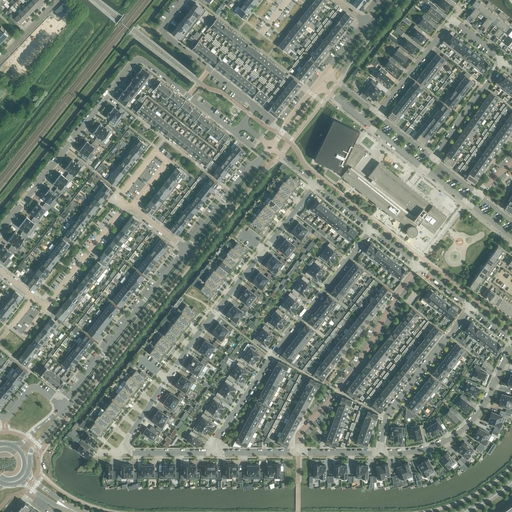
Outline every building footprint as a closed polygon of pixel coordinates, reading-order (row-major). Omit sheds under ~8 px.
[(34,10),(37,7),(38,6),(32,0),(28,4),(34,10)] [(73,6),(67,0),(65,0),(55,11),(61,18),(70,8),(75,13),(77,10),(73,6)] [(246,0),(243,3),(251,9),(254,5),(247,0),(246,0)] [(319,11),(323,7),(314,0),(311,4),(319,11)] [(351,0),(350,2),(360,10),(364,6),(356,0),(351,0)] [(445,0),(437,0),(436,3),(445,10),(449,5),(450,4),(445,1),(445,0)] [(475,8),(469,15),(472,17),(483,2),(481,1),(481,0),(475,0),(471,5),(475,8)] [(240,8),(247,13),(251,9),(243,3),(242,2),(238,6),(240,8)] [(430,7),(426,12),(437,21),(441,15),(438,12),(437,12),(436,11),(435,10),(437,7),(431,2),(429,5),(430,7)] [(483,2),(472,17),(475,19),(480,12),(483,15),(492,4),(488,2),(486,4),(483,2)] [(192,7),(202,15),(205,11),(196,3),(192,7)] [(29,14),(34,10),(28,4),(24,9),(29,14)] [(311,4),(308,8),(316,14),(319,11),(311,4)] [(487,17),(481,24),(484,27),(495,12),(493,10),(495,7),(492,4),(483,15),(487,17)] [(202,15),(192,7),(189,11),(199,19),(202,15)] [(240,8),(236,12),(236,13),(243,18),(247,13),(240,8)] [(313,18),(316,14),(308,8),(305,12),(313,18)] [(25,19),(28,15),(29,14),(24,9),(19,13),(25,19)] [(199,19),(189,11),(186,16),(195,23),(199,19)] [(495,12),(484,27),(487,29),(492,22),(495,24),(504,14),(500,11),(498,14),(495,12)] [(305,12),(302,15),(311,22),(313,18),(305,12)] [(346,12),(342,16),(350,23),(354,18),(346,12)] [(21,24),(25,19),(19,13),(15,18),(18,21),(21,24)] [(428,30),(429,30),(430,29),(430,28),(432,25),(429,23),(428,22),(430,19),(424,14),(421,17),(423,18),(418,23),(428,31),(428,30)] [(499,27),(493,34),(496,36),(508,21),(505,20),(507,17),(504,14),(495,24),(499,27)] [(16,24),(18,21),(15,18),(12,15),(9,18),(16,24)] [(308,25),(311,22),(302,15),(299,19),(308,25)] [(195,23),(186,16),(182,20),(192,28),(195,23)] [(347,26),(350,23),(342,16),(339,20),(347,26)] [(210,27),(214,30),(220,22),(216,19),(216,18),(210,27)] [(299,19),(296,23),(305,29),(308,25),(299,19)] [(192,28),(182,20),(179,24),(189,32),(192,28)] [(348,27),(347,26),(339,20),(336,24),(344,31),(348,27)] [(508,21),(496,36),(499,38),(503,33),(506,36),(507,34),(511,28),(511,20),(510,23),(508,21)] [(214,30),(218,33),(224,25),(220,22),(214,30)] [(305,29),(296,23),(294,27),(302,33),(305,29)] [(189,32),(179,24),(176,28),(185,36),(189,32)] [(341,34),(344,31),(336,24),(333,28),(341,34)] [(218,33),(222,36),(228,28),(224,25),(218,33)] [(422,30),(415,25),(413,28),(415,30),(411,35),(420,42),(423,38),(422,38),(424,36),(420,33),(422,30)] [(1,26),(0,27),(0,42),(1,41),(2,41),(4,39),(3,39),(8,34),(9,34),(6,31),(5,30),(1,26)] [(294,27),(291,30),(299,37),(302,33),(294,27)] [(176,28),(172,33),(182,41),(185,36),(176,28)] [(222,36),(226,39),(232,31),(228,28),(222,36)] [(338,38),(341,34),(333,28),(330,32),(338,38)] [(299,37),(291,30),(288,34),(296,40),(299,37)] [(226,39),(229,42),(236,34),(232,31),(226,39)] [(335,42),(338,38),(330,32),(327,36),(335,42)] [(442,42),(447,46),(455,36),(450,32),(448,34),(442,42)] [(412,39),(403,33),(401,35),(405,39),(401,45),(411,53),(414,49),(414,48),(415,46),(410,42),(412,39)] [(229,42),(233,45),(240,37),(236,34),(229,42)] [(288,34),(284,38),(293,44),(296,40),(288,34)] [(332,46),(335,42),(327,36),(324,40),(332,46)] [(447,46),(451,50),(459,39),(455,36),(447,46)] [(233,45),(237,48),(243,40),(240,37),(233,45)] [(293,44),(284,38),(282,42),(290,48),(293,44)] [(464,43),(462,41),(459,39),(451,50),(456,53),(464,43)] [(237,48),(241,52),(247,43),(243,40),(237,48)] [(329,50),(332,46),(324,40),(320,44),(329,50)] [(198,41),(192,49),(196,52),(203,44),(199,42),(198,41)] [(278,46),(286,52),(290,48),(282,42),(278,46)] [(241,52),(245,55),(251,46),(247,43),(241,52)] [(468,46),(464,43),(456,53),(460,57),(468,46)] [(207,47),(203,44),(196,52),(200,56),(207,47)] [(325,54),(329,50),(320,44),(317,48),(325,54)] [(245,55),(249,58),(255,50),(251,46),(245,55)] [(473,50),(468,46),(460,57),(465,60),(473,50)] [(207,47),(200,56),(204,59),(210,50),(207,47)] [(406,59),(407,58),(402,54),(405,51),(399,47),(397,50),(392,56),(403,64),(405,61),(404,60),(405,59),(406,59)] [(322,58),(325,54),(317,48),(314,52),(322,58)] [(214,54),(210,50),(204,59),(208,62),(214,54)] [(249,58),(252,61),(259,53),(255,50),(249,58)] [(477,53),(473,50),(465,60),(469,64),(477,53)] [(319,62),(322,58),(314,52),(311,56),(319,62),(320,62),(319,62)] [(252,61),(256,64),(263,56),(259,53),(252,61)] [(437,53),(433,58),(443,66),(447,61),(446,61),(448,58),(443,54),(442,57),(437,53)] [(482,57),(477,53),(469,64),(474,67),(482,57)] [(214,54),(208,62),(211,64),(211,65),(218,57),(214,54)] [(256,64),(260,67),(267,59),(263,56),(256,64)] [(316,67),(319,62),(311,56),(308,60),(316,67)] [(222,60),(218,57),(211,65),(216,68),(222,60)] [(396,70),(399,68),(396,65),(395,66),(394,65),(394,64),(396,62),(390,57),(388,60),(389,61),(384,66),(394,74),(394,73),(396,73),(397,72),(396,70)] [(486,60),(482,57),(474,67),(478,71),(486,60)] [(433,58),(430,62),(440,70),(443,66),(433,58)] [(260,67),(264,70),(271,62),(267,59),(260,67)] [(222,60),(216,68),(219,71),(226,63),(222,60)] [(316,67),(308,60),(305,64),(313,70),(316,66),(316,67)] [(491,64),(486,60),(478,71),(483,74),(491,64)] [(264,70),(268,73),(274,65),(271,62),(264,70)] [(436,74),(440,70),(430,62),(426,66),(436,74)] [(230,66),(226,63),(219,71),(223,74),(230,66)] [(302,68),(310,74),(313,70),(305,64),(302,68)] [(268,73),(272,76),(278,68),(274,65),(268,73)] [(223,74),(227,77),(234,69),(230,66),(223,74)] [(426,66),(423,71),(433,78),(436,74),(426,66)] [(147,71),(142,67),(138,72),(148,80),(152,75),(150,73),(147,71)] [(380,71),(375,76),(386,85),(391,79),(388,77),(388,78),(386,76),(387,76),(385,75),(388,72),(381,67),(379,70),(380,71)] [(272,76),(276,79),(282,71),(278,68),(272,76)] [(307,78),(310,74),(302,68),(299,72),(307,78)] [(238,72),(234,69),(227,77),(231,80),(238,72)] [(286,74),(282,71),(276,79),(280,82),(286,74)] [(433,78),(423,71),(420,75),(429,83),(430,82),(428,81),(431,77),(433,78)] [(145,84),(148,80),(138,72),(135,76),(145,84)] [(238,72),(231,80),(235,83),(241,75),(238,72)] [(303,82),(307,78),(299,72),(295,76),(303,82)] [(464,74),(463,74),(460,79),(469,87),(473,82),(468,78),(470,76),(466,72),(464,74)] [(495,84),(499,88),(508,77),(503,74),(495,84)] [(245,78),(241,75),(235,83),(239,86),(245,78)] [(426,87),(429,83),(420,75),(416,79),(424,86),(424,85),(426,87)] [(144,84),(145,84),(135,76),(131,81),(141,89),(141,88),(139,87),(143,83),(144,84)] [(511,81),(511,80),(508,77),(499,88),(504,91),(511,81)] [(245,78),(239,86),(243,89),(249,81),(245,78)] [(293,78),(290,83),(298,89),(301,85),(293,78)] [(366,87),(377,96),(380,92),(379,92),(380,90),(375,86),(377,83),(372,79),(366,87)] [(461,81),(458,85),(466,91),(469,87),(460,79),(459,79),(461,81)] [(128,85),(137,93),(141,89),(131,81),(128,85)] [(253,84),(249,81),(243,89),(247,92),(253,84)] [(415,81),(413,84),(411,85),(421,93),(425,89),(423,87),(415,81)] [(160,82),(154,89),(158,93),(165,85),(160,82)] [(295,93),(298,89),(290,83),(287,87),(295,93)] [(463,95),(466,91),(458,85),(456,83),(453,87),(463,95)] [(253,84),(247,92),(250,95),(257,87),(253,84)] [(134,98),(137,93),(128,85),(124,90),(134,98)] [(168,88),(165,85),(158,93),(162,96),(168,88)] [(411,85),(408,90),(418,97),(416,96),(419,92),(421,93),(411,85)] [(261,90),(257,87),(250,95),(254,99),(254,98),(261,90)] [(292,97),(295,93),(287,87),(284,91),(292,97)] [(375,99),(377,96),(366,87),(360,94),(366,98),(368,96),(370,98),(373,100),(374,98),(375,99)] [(455,89),(451,93),(459,99),(463,95),(453,87),(453,88),(455,89)] [(162,96),(166,99),(173,91),(168,88),(162,96)] [(124,90),(121,94),(130,102),(134,98),(124,90)] [(261,90),(254,98),(258,101),(264,93),(261,90)] [(418,97),(408,90),(405,94),(414,102),(418,97)] [(173,91),(166,99),(170,102),(177,95),(173,91)] [(289,101),(292,97),(284,91),(281,94),(289,101)] [(456,104),(458,102),(459,99),(451,93),(449,92),(446,96),(456,104)] [(499,98),(490,92),(489,94),(487,96),(496,102),(497,100),(499,98)] [(269,96),(264,93),(258,101),(262,105),(269,96)] [(130,102),(121,94),(117,99),(125,105),(128,101),(130,102)] [(286,105),(289,101),(281,94),(278,98),(286,105)] [(411,106),(414,102),(405,94),(401,98),(411,106)] [(181,98),(177,95),(170,102),(175,106),(181,98)] [(452,108),(456,104),(446,96),(443,100),(445,102),(452,108)] [(487,96),(486,99),(484,101),(484,100),(484,101),(493,107),(493,106),(494,104),(494,105),(496,102),(487,96)] [(175,106),(178,109),(185,101),(184,101),(181,98),(175,106)] [(282,109),(286,105),(278,98),(274,102),(282,109)] [(409,104),(411,106),(401,98),(398,102),(408,110),(406,109),(409,104)] [(189,104),(185,101),(178,109),(183,112),(189,104)] [(484,101),(483,103),(481,105),(489,111),(490,111),(489,111),(491,109),(493,107),(484,101)] [(280,112),(282,109),(274,102),(271,106),(280,113),(280,112)] [(404,114),(408,110),(398,102),(395,107),(404,114)] [(441,102),(438,106),(448,114),(451,110),(443,103),(443,104),(441,102)] [(137,111),(141,114),(147,107),(143,103),(137,111)] [(193,107),(189,104),(183,112),(187,115),(193,107)] [(481,105),(479,107),(480,107),(478,109),(487,115),(486,115),(488,113),(489,111),(481,105)] [(114,106),(110,111),(121,120),(119,119),(123,114),(124,114),(126,112),(120,107),(118,110),(114,106)] [(276,117),(280,113),(271,106),(268,111),(276,117)] [(448,114),(438,106),(434,111),(444,118),(448,114)] [(151,110),(147,107),(141,114),(145,118),(151,110)] [(193,107),(187,115),(190,118),(197,110),(193,107)] [(402,113),(404,115),(404,114),(395,107),(391,111),(399,117),(402,113)] [(478,109),(477,111),(475,113),(484,119),(485,117),(487,115),(478,109)] [(155,113),(151,110),(145,118),(149,121),(155,113)] [(200,113),(197,110),(190,118),(194,121),(201,113),(200,113)] [(117,125),(121,120),(110,111),(106,116),(111,120),(109,122),(114,127),(116,124),(117,125)] [(395,122),(399,117),(391,111),(388,115),(390,117),(389,119),(392,121),(393,120),(395,122)] [(434,111),(431,115),(441,123),(444,118),(434,111)] [(159,116),(155,113),(149,121),(153,124),(159,116)] [(205,117),(201,113),(194,121),(199,125),(205,117)] [(475,113),(474,116),(472,118),(472,117),(472,118),(481,124),(481,123),(482,121),(482,122),(484,119),(475,113)] [(441,123),(431,115),(428,119),(437,127),(441,123)] [(163,119),(159,116),(153,124),(157,127),(163,119)] [(209,120),(205,117),(199,125),(202,128),(209,120)] [(472,118),(471,120),(469,122),(478,128),(479,126),(481,124),(472,118)] [(161,130),(167,122),(163,119),(157,127),(161,130)] [(416,227),(416,226),(420,221),(433,232),(446,215),(379,162),(368,175),(370,177),(366,181),(352,169),(366,152),(354,143),(359,132),(359,131),(333,119),(314,160),(318,162),(321,163),(324,165),(340,172),(339,173),(345,178),(360,190),(407,227),(407,228),(406,229),(406,230),(406,231),(406,232),(407,233),(407,234),(408,235),(409,235),(409,236),(410,236),(411,236),(412,236),(413,236),(414,236),(415,235),(416,234),(417,234),(417,233),(417,232),(417,231),(417,230),(417,229),(417,228),(416,227)] [(428,119),(424,123),(434,131),(437,127),(428,119)] [(202,128),(207,131),(213,123),(209,120),(202,128)] [(171,126),(167,122),(161,130),(165,133),(171,126)] [(469,122),(468,124),(466,126),(475,132),(476,130),(478,128),(469,122)] [(213,123),(207,131),(211,134),(217,126),(213,123)] [(421,128),(431,135),(434,131),(424,123),(421,128)] [(510,133),(511,131),(511,129),(511,128),(504,123),(503,125),(501,127),(510,133)] [(96,129),(108,137),(111,133),(110,131),(112,129),(107,125),(105,127),(100,124),(96,129)] [(169,137),(176,129),(171,126),(165,133),(169,137)] [(221,130),(217,126),(211,134),(215,137),(221,130)] [(466,126),(465,128),(464,130),(463,130),(472,136),(473,134),(475,132),(466,126)] [(508,135),(510,133),(501,127),(500,129),(498,131),(507,137),(508,135)] [(104,142),(108,137),(96,129),(95,128),(93,132),(92,133),(97,137),(95,140),(100,144),(102,141),(104,142)] [(427,140),(431,135),(421,128),(418,132),(427,140)] [(179,132),(176,129),(169,137),(173,140),(179,132)] [(215,137),(219,140),(225,133),(221,130),(215,137)] [(463,130),(462,132),(461,134),(460,134),(469,140),(470,138),(472,136),(463,130)] [(504,141),(505,139),(507,137),(498,131),(497,133),(495,135),(504,141)] [(177,143),(184,135),(179,132),(173,140),(177,143)] [(424,144),(426,141),(427,140),(418,132),(414,136),(418,140),(417,141),(420,144),(422,142),(424,144)] [(229,136),(225,133),(219,140),(223,144),(229,136)] [(372,150),(379,142),(367,133),(361,141),(372,150)] [(460,134),(459,136),(458,138),(457,138),(466,144),(467,142),(469,140),(460,134)] [(188,138),(184,135),(177,143),(181,146),(188,138)] [(502,143),(504,141),(495,135),(494,137),(494,138),(493,139),(492,139),(501,145),(502,143)] [(138,138),(134,143),(143,150),(146,145),(139,139),(138,138)] [(186,150),(192,142),(188,138),(181,146),(186,150)] [(457,138),(456,141),(455,143),(455,142),(454,143),(463,149),(463,148),(464,146),(464,147),(466,144),(457,138)] [(498,150),(498,149),(499,148),(501,145),(492,139),(491,142),(490,144),(489,144),(498,150)] [(83,145),(83,146),(94,155),(92,153),(96,149),(98,146),(93,142),(91,144),(86,141),(86,142),(85,141),(82,145),(83,145)] [(196,145),(192,142),(186,150),(189,153),(196,145)] [(231,147),(241,155),(243,153),(244,152),(243,152),(244,151),(240,148),(242,145),(238,142),(233,149),(231,147)] [(140,154),(143,150),(134,143),(131,147),(140,154)] [(454,143),(453,145),(452,147),(460,153),(461,151),(463,149),(454,143)] [(496,152),(498,150),(489,144),(488,146),(487,148),(486,148),(495,154),(496,152)] [(194,156),(200,148),(196,145),(189,153),(194,156)] [(94,155),(83,146),(82,146),(81,146),(79,149),(79,150),(79,151),(83,154),(81,157),(87,161),(89,159),(90,160),(94,155)] [(131,147),(128,151),(137,158),(140,154),(131,147)] [(241,155),(231,147),(227,152),(237,159),(239,157),(240,156),(241,155)] [(452,147),(450,149),(449,151),(457,157),(458,155),(460,153),(452,147)] [(204,151),(200,148),(194,156),(197,159),(204,151)] [(493,156),(495,154),(486,148),(485,150),(484,152),(483,152),(492,158),(493,156)] [(137,158),(128,151),(124,155),(133,162),(137,158)] [(197,159),(201,162),(208,154),(204,151),(197,159)] [(449,151),(447,153),(446,155),(454,161),(455,159),(456,159),(457,157),(449,151)] [(237,160),(237,159),(227,152),(224,156),(234,164),(234,163),(237,159),(237,160)] [(489,162),(490,160),(492,158),(483,152),(482,154),(481,156),(480,156),(489,162)] [(208,154),(201,162),(206,165),(206,166),(212,158),(208,154)] [(124,155),(122,159),(130,166),(133,162),(124,155)] [(444,157),(443,160),(445,161),(444,163),(447,165),(448,164),(451,165),(452,163),(453,163),(454,161),(446,155),(444,157)] [(234,165),(233,164),(234,164),(224,156),(226,158),(223,162),(231,168),(233,165),(233,166),(234,165)] [(487,164),(489,162),(480,156),(479,158),(478,160),(486,166),(487,164)] [(72,159),(68,164),(78,172),(81,167),(82,167),(84,164),(79,160),(77,163),(72,159)] [(127,169),(130,166),(122,159),(121,159),(123,160),(120,163),(119,162),(118,162),(127,169)] [(483,170),(484,168),(484,169),(486,166),(478,160),(476,163),(475,165),(475,164),(475,165),(483,171),(483,170)] [(124,173),(127,169),(118,162),(115,166),(124,173)] [(231,168),(223,162),(219,166),(227,172),(229,170),(228,170),(230,168),(231,168)] [(78,172),(68,164),(64,169),(69,173),(67,175),(72,179),(74,177),(74,176),(78,172)] [(482,173),(483,171),(475,165),(473,167),(472,169),(480,175),(481,173),(482,173)] [(115,166),(112,170),(121,177),(124,173),(115,166)] [(219,166),(216,170),(224,176),(226,174),(227,173),(227,172),(219,166)] [(186,175),(177,167),(173,172),(180,178),(182,179),(186,175)] [(477,179),(478,177),(479,177),(480,175),(472,169),(470,171),(469,173),(477,179)] [(109,174),(118,181),(121,177),(112,170),(112,171),(113,172),(111,175),(109,174)] [(220,181),(224,176),(216,170),(212,174),(220,181)] [(180,178),(173,172),(170,176),(179,183),(177,182),(180,178)] [(476,181),(477,179),(469,173),(467,175),(466,177),(468,179),(467,181),(470,184),(471,182),(474,183),(476,181)] [(70,182),(72,179),(67,175),(65,177),(61,174),(57,178),(66,186),(70,181),(70,182)] [(115,185),(118,181),(109,174),(106,178),(108,179),(107,179),(115,185)] [(170,176),(167,180),(175,187),(179,183),(170,176)] [(208,176),(205,180),(215,188),(217,186),(218,185),(217,185),(218,184),(208,176)] [(289,177),(285,183),(296,192),(297,190),(295,188),(298,184),(289,177)] [(57,187),(56,189),(61,194),(63,191),(62,191),(66,186),(57,178),(53,183),(57,187)] [(175,187),(167,180),(163,185),(172,192),(172,191),(171,190),(174,186),(175,188),(175,187)] [(202,184),(201,185),(211,192),(213,190),(214,189),(215,188),(205,180),(207,182),(203,186),(202,184)] [(295,193),(296,192),(285,183),(280,188),(289,195),(292,191),(295,193)] [(99,187),(108,194),(112,190),(105,184),(101,188),(100,187),(99,187)] [(169,195),(172,192),(163,185),(160,188),(169,195)] [(208,197),(210,194),(211,193),(211,192),(201,185),(198,189),(208,197)] [(99,187),(96,191),(105,198),(108,194),(99,187)] [(46,192),(45,193),(55,200),(58,196),(59,196),(61,194),(56,189),(54,192),(49,188),(48,189),(48,188),(45,192),(46,192)] [(160,188),(157,193),(165,200),(169,195),(160,188)] [(280,188),(276,194),(287,203),(288,201),(286,199),(289,195),(280,188)] [(195,193),(205,201),(204,200),(207,196),(208,197),(198,189),(200,190),(197,194),(195,193)] [(96,192),(97,193),(94,197),(101,203),(105,198),(96,191),(96,192)] [(45,193),(45,194),(44,193),(41,196),(42,197),(41,198),(46,201),(44,204),(50,208),(52,205),(51,205),(55,200),(45,193)] [(163,203),(165,200),(157,193),(154,197),(163,203)] [(204,202),(205,201),(195,193),(191,197),(201,205),(203,203),(204,202)] [(286,205),(287,203),(276,194),(271,200),(280,207),(283,203),(286,205)] [(459,205),(447,196),(441,204),(453,213),(459,205)] [(98,207),(101,203),(94,197),(91,201),(98,207)] [(160,207),(163,203),(154,197),(151,200),(160,207)] [(188,201),(188,202),(198,209),(200,207),(201,206),(201,205),(191,197),(193,199),(190,203),(188,201)] [(308,210),(313,214),(322,203),(317,199),(308,210)] [(148,204),(157,211),(160,207),(151,200),(148,204)] [(266,205),(278,214),(279,213),(277,211),(280,207),(271,200),(266,205)] [(86,204),(95,211),(98,207),(91,201),(88,205),(87,204),(86,204)] [(38,202),(34,207),(43,215),(47,210),(48,211),(50,208),(44,204),(42,206),(38,202)] [(198,209),(188,202),(185,206),(194,214),(196,212),(195,211),(197,209),(198,209)] [(322,203),(313,214),(315,212),(319,215),(317,217),(318,217),(326,206),(324,205),(323,205),(321,204),(322,203)] [(92,214),(95,211),(86,204),(83,208),(92,214)] [(153,215),(157,211),(148,204),(144,209),(153,215)] [(52,205),(50,208),(56,213),(59,215),(60,212),(53,207),(52,205)] [(266,205),(262,211),(271,218),(274,214),(277,216),(278,214),(266,205)] [(186,207),(183,211),(191,218),(193,215),(193,216),(194,214),(185,206),(186,207)] [(330,211),(328,209),(328,208),(326,206),(318,217),(322,221),(330,211)] [(30,212),(35,216),(33,218),(38,222),(40,220),(40,219),(43,215),(34,207),(30,212)] [(85,209),(82,213),(89,219),(92,214),(83,208),(85,209)] [(191,218),(183,211),(180,216),(178,214),(188,222),(189,223),(191,220),(190,219),(191,218)] [(268,222),(271,218),(262,211),(257,217),(269,226),(270,224),(268,222)] [(332,212),(330,211),(322,221),(324,219),(328,222),(335,214),(333,212),(332,212)] [(82,213),(79,217),(77,215),(77,216),(86,222),(89,219),(82,213)] [(178,214),(175,218),(184,226),(188,222),(178,214)] [(337,215),(335,214),(328,222),(332,226),(331,228),(339,218),(337,216),(337,215)] [(141,222),(133,215),(129,220),(138,227),(141,222)] [(82,227),(86,222),(77,216),(74,220),(82,227)] [(26,217),(23,222),(34,231),(38,226),(36,225),(38,222),(33,218),(31,220),(26,217)] [(269,226),(257,217),(252,223),(261,230),(265,226),(267,227),(269,226)] [(174,219),(176,220),(173,224),(181,230),(183,228),(184,227),(184,226),(175,218),(174,219)] [(344,221),(342,219),(341,219),(339,218),(331,228),(335,231),(344,221)] [(74,220),(70,224),(79,231),(82,227),(74,220)] [(129,220),(125,225),(134,232),(138,227),(129,220)] [(344,221),(335,231),(340,235),(348,225),(346,223),(346,222),(344,221)] [(19,227),(23,230),(21,232),(27,237),(29,234),(30,235),(34,231),(23,222),(19,227)] [(70,224),(67,228),(76,235),(79,231),(70,224)] [(180,231),(181,230),(173,224),(170,229),(178,235),(180,232),(181,231),(180,231)] [(297,229),(306,236),(309,232),(311,233),(314,230),(309,227),(307,229),(301,224),(301,225),(300,224),(297,227),(298,228),(297,229)] [(134,232),(125,225),(122,229),(131,236),(129,234),(132,231),(134,232)] [(353,228),(350,226),(350,227),(348,225),(340,235),(344,238),(353,228)] [(65,234),(72,240),(76,235),(67,228),(63,233),(65,234)] [(344,238),(349,242),(351,240),(357,232),(355,230),(353,228),(344,238)] [(128,240),(131,236),(122,229),(119,233),(128,240)] [(302,241),(306,236),(297,229),(296,229),(292,234),(299,239),(297,241),(301,245),(303,242),(302,241)] [(15,231),(11,236),(21,243),(24,239),(25,239),(27,237),(21,232),(20,235),(15,231)] [(119,233),(116,236),(125,243),(128,240),(119,233)] [(12,245),(10,247),(15,251),(17,249),(17,248),(21,243),(11,236),(7,241),(12,245)] [(124,243),(125,243),(116,236),(113,240),(122,247),(120,246),(123,242),(124,243)] [(58,242),(66,249),(70,244),(63,238),(63,239),(61,237),(58,242)] [(159,237),(155,242),(166,250),(170,245),(159,237)] [(119,251),(122,247),(113,240),(110,244),(119,251)] [(284,246),(293,253),(296,248),(298,250),(300,247),(296,243),(294,246),(288,241),(287,242),(286,241),(284,244),(284,245),(284,246)] [(58,242),(55,246),(63,252),(66,249),(58,242)] [(155,242),(151,247),(162,255),(164,252),(165,251),(166,250),(155,242)] [(237,243),(232,249),(243,258),(245,256),(242,254),(246,250),(237,243)] [(334,250),(336,248),(329,243),(323,250),(334,259),(337,256),(338,254),(335,251),(334,250)] [(373,245),(371,243),(364,251),(369,255),(367,256),(367,257),(376,246),(374,244),(373,245)] [(107,248),(116,255),(119,251),(110,244),(107,248)] [(498,245),(495,249),(503,255),(506,250),(498,245)] [(13,254),(15,251),(10,247),(8,249),(4,246),(0,250),(9,258),(13,253),(13,254)] [(63,252),(55,246),(51,250),(60,257),(63,252)] [(289,257),(293,253),(284,246),(283,246),(282,246),(280,249),(281,250),(280,250),(286,255),(284,258),(289,262),(291,259),(289,257)] [(367,257),(372,260),(380,249),(378,248),(377,248),(375,247),(376,246),(367,257)] [(152,247),(148,252),(158,260),(162,255),(151,247),(152,247)] [(113,258),(116,255),(107,248),(104,251),(113,258)] [(243,258),(232,249),(228,254),(237,261),(240,257),(242,259),(243,258)] [(383,251),(380,249),(372,260),(374,258),(378,262),(384,254),(382,252),(383,251)] [(500,259),(503,255),(495,249),(492,253),(500,259)] [(6,263),(5,263),(9,258),(0,250),(0,258),(0,259),(0,262),(4,266),(6,263)] [(51,250),(48,254),(57,261),(60,257),(51,250)] [(324,262),(326,260),(327,261),(328,261),(331,263),(332,261),(334,259),(323,250),(318,257),(324,262)] [(107,262),(109,263),(113,258),(104,251),(100,256),(107,262)] [(148,252),(144,257),(154,265),(155,265),(157,263),(156,262),(157,262),(158,261),(157,261),(158,260),(148,252)] [(489,257),(497,263),(500,259),(492,253),(489,257)] [(57,261),(48,254),(44,258),(53,265),(57,261)] [(223,260),(234,269),(236,267),(233,266),(237,261),(228,254),(223,260)] [(389,257),(387,255),(386,255),(384,254),(378,262),(382,265),(381,267),(389,257)] [(153,268),(152,267),(154,265),(144,257),(140,262),(150,270),(151,270),(153,268)] [(271,262),(280,269),(283,265),(285,266),(287,263),(283,260),(280,262),(274,257),(273,257),(271,259),(272,260),(271,262)] [(392,258),(389,257),(381,267),(385,271),(393,261),(391,259),(392,258)] [(489,257),(486,261),(494,267),(497,263),(489,257)] [(44,258),(41,262),(50,269),(53,265),(44,258)] [(316,259),(310,266),(322,275),(324,272),(325,270),(322,268),(321,267),(323,264),(316,259)] [(223,260),(219,266),(228,273),(231,269),(233,271),(234,269),(223,260)] [(98,261),(94,266),(103,272),(106,268),(105,267),(98,261)] [(393,261),(385,271),(387,269),(391,272),(390,274),(398,264),(396,262),(395,262),(393,261)] [(486,261),(483,266),(491,271),(494,267),(486,261)] [(46,274),(50,269),(41,262),(41,263),(42,264),(39,268),(38,267),(46,274)] [(150,271),(149,270),(150,270),(140,262),(136,267),(146,275),(149,271),(149,272),(150,271)] [(280,269),(271,262),(270,262),(266,267),(273,272),(271,274),(275,278),(277,275),(276,274),(280,269)] [(353,265),(351,267),(361,275),(364,270),(355,263),(354,263),(354,264),(353,264),(353,265)] [(390,274),(394,278),(403,267),(402,267),(402,268),(400,266),(401,265),(398,264),(390,274)] [(207,265),(206,266),(207,267),(206,268),(205,267),(203,270),(202,269),(200,272),(201,272),(200,274),(200,275),(199,276),(199,275),(198,277),(200,279),(210,267),(207,265)] [(103,272),(94,266),(91,270),(99,277),(103,272)] [(224,277),(228,273),(219,266),(214,272),(225,280),(227,279),(224,277)] [(314,277),(315,277),(318,280),(319,278),(322,275),(310,266),(305,274),(311,279),(313,276),(314,277)] [(491,271),(483,266),(480,270),(488,275),(491,271)] [(43,278),(46,274),(38,267),(34,271),(43,278)] [(348,271),(348,272),(357,279),(361,275),(351,267),(349,270),(349,269),(349,270),(348,271)] [(394,278),(396,276),(400,280),(407,271),(403,267),(394,278)] [(91,270),(88,274),(96,280),(99,277),(91,270)] [(130,273),(130,274),(141,282),(143,279),(144,278),(145,277),(136,270),(132,275),(130,273)] [(480,270),(477,274),(485,279),(488,275),(480,270)] [(34,271),(31,275),(40,282),(43,278),(34,271)] [(225,280),(214,272),(210,277),(218,284),(222,280),(224,282),(225,280)] [(345,275),(344,276),(354,283),(357,279),(348,272),(346,274),(345,274),(346,274),(345,275)] [(257,278),(266,285),(270,281),(272,282),(274,280),(269,276),(267,278),(261,274),(260,273),(258,276),(259,277),(257,278)] [(96,281),(96,280),(88,274),(85,277),(93,284),(94,284),(92,283),(95,279),(96,281)] [(137,287),(141,282),(130,274),(126,278),(137,287)] [(485,279),(477,274),(475,278),(482,283),(485,279)] [(29,278),(28,279),(37,285),(40,282),(31,275),(33,276),(30,280),(29,278)] [(309,281),(303,276),(297,283),(308,292),(311,289),(311,288),(312,287),(309,284),(308,283),(309,281)] [(341,279),(341,280),(351,288),(354,283),(344,276),(343,278),(342,278),(342,279),(341,279)] [(90,288),(93,284),(85,277),(81,282),(90,288)] [(191,285),(194,287),(200,279),(197,277),(191,285)] [(205,283),(216,292),(218,290),(215,288),(218,284),(210,277),(205,283)] [(136,287),(137,287),(126,278),(122,283),(133,292),(135,288),(135,289),(136,288),(136,287)] [(266,285),(257,278),(253,283),(259,288),(257,290),(262,294),(264,292),(262,290),(266,285)] [(475,278),(472,282),(480,288),(482,283),(475,278)] [(34,290),(37,285),(28,279),(25,283),(34,290)] [(338,284),(347,292),(351,288),(341,280),(339,282),(339,283),(338,283),(338,284)] [(88,287),(90,289),(90,288),(81,282),(78,286),(87,293),(85,291),(88,287)] [(480,288),(472,282),(469,286),(477,292),(480,288)] [(133,292),(122,283),(118,288),(129,297),(131,293),(132,294),(132,293),(132,292),(133,292)] [(215,293),(216,292),(205,283),(200,289),(209,296),(213,292),(215,293)] [(301,294),(305,296),(306,294),(308,292),(297,283),(292,290),(298,295),(300,293),(301,294)] [(334,288),(344,296),(347,292),(338,284),(336,286),(335,287),(336,287),(335,288),(335,287),(334,288),(335,288),(334,288)] [(391,292),(383,285),(380,290),(388,296),(390,293),(391,292)] [(84,297),(87,293),(78,286),(75,290),(84,297)] [(115,293),(125,301),(129,297),(118,288),(118,289),(120,290),(117,295),(115,293)] [(331,292),(331,293),(340,301),(344,296),(334,288),(332,291),(331,292)] [(482,296),(489,300),(494,293),(490,290),(487,288),(482,296)] [(430,289),(421,299),(426,303),(434,292),(430,289)] [(84,297),(75,290),(72,293),(81,300),(84,297)] [(245,294),(244,295),(253,302),(257,297),(259,299),(261,296),(256,292),(254,295),(248,290),(247,291),(246,290),(244,293),(245,294)] [(388,296),(380,290),(377,294),(385,300),(385,299),(388,296)] [(15,291),(12,295),(11,293),(11,294),(19,301),(23,297),(15,291)] [(290,292),(284,299),(295,308),(298,305),(299,303),(296,301),(294,300),(296,297),(290,292)] [(426,303),(430,306),(439,296),(437,294),(436,295),(434,293),(435,292),(434,292),(426,303)] [(72,293),(69,298),(77,305),(81,300),(72,293)] [(125,302),(124,302),(125,301),(115,293),(111,298),(121,307),(123,303),(124,303),(125,302)] [(493,303),(498,296),(494,293),(489,300),(493,303)] [(16,304),(19,301),(11,294),(8,297),(16,304)] [(383,302),(385,300),(377,294),(373,298),(381,304),(382,304),(382,303),(383,303),(383,302)] [(249,306),(253,302),(244,295),(243,295),(240,298),(241,299),(240,299),(246,304),(244,307),(249,311),(251,308),(249,306)] [(327,297),(325,300),(335,308),(338,303),(329,296),(328,296),(328,297),(327,298),(327,297)] [(441,298),(439,296),(430,306),(435,310),(443,300),(441,298)] [(503,299),(498,296),(493,303),(497,306),(503,299)] [(13,308),(16,304),(8,297),(5,301),(13,308)] [(77,305),(69,298),(65,302),(74,309),(77,305)] [(379,308),(379,307),(381,304),(373,298),(370,302),(378,308),(379,308)] [(295,308),(284,299),(279,307),(285,312),(287,309),(288,310),(292,313),(293,311),(295,308)] [(503,299),(497,306),(501,309),(507,301),(503,299)] [(109,300),(105,305),(115,313),(119,308),(109,300)] [(334,308),(335,308),(325,300),(325,301),(324,301),(324,302),(323,302),(322,304),(329,311),(333,307),(334,308)] [(435,310),(439,313),(448,303),(445,301),(445,302),(443,300),(435,310)] [(5,301),(1,305),(10,312),(13,308),(5,301)] [(501,309),(505,312),(511,304),(507,301),(501,309)] [(65,302),(62,306),(71,313),(74,309),(65,302)] [(376,311),(378,308),(370,302),(367,306),(375,312),(376,312),(376,311)] [(440,314),(441,312),(445,315),(444,317),(452,306),(452,307),(450,305),(448,303),(439,313),(440,314)] [(320,306),(318,309),(326,315),(329,311),(322,304),(321,305),(320,306)] [(1,305),(0,307),(0,311),(7,317),(10,312),(1,305)] [(101,310),(112,318),(114,315),(115,314),(115,313),(105,305),(107,307),(103,312),(101,310)] [(196,313),(198,310),(193,307),(191,309),(186,305),(184,308),(181,311),(194,321),(195,319),(193,317),(195,315),(196,313)] [(62,306),(59,310),(68,317),(71,313),(62,306)] [(231,311),(240,318),(244,314),(246,315),(248,312),(243,309),(241,311),(235,306),(234,306),(231,308),(233,309),(231,311)] [(372,316),(373,315),(372,315),(373,315),(374,314),(373,314),(375,312),(367,306),(364,310),(372,316)] [(455,308),(452,306),(444,317),(448,321),(456,311),(454,309),(455,308)] [(408,312),(416,318),(420,314),(412,308),(411,308),(410,309),(408,312)] [(277,309),(271,316),(282,324),(285,322),(284,321),(286,320),(283,317),(281,316),(284,314),(277,309)] [(317,311),(315,313),(325,321),(325,320),(323,319),(326,315),(318,309),(317,309),(318,310),(317,310),(316,311),(317,311)] [(64,321),(68,317),(59,310),(55,314),(59,317),(57,319),(61,322),(63,320),(64,321)] [(108,323),(112,318),(101,310),(97,315),(108,323)] [(370,318),(372,316),(364,310),(361,314),(369,320),(370,319),(369,319),(370,319),(370,318)] [(194,321),(181,311),(182,312),(178,317),(187,325),(190,320),(193,322),(194,321)] [(240,318),(231,311),(227,316),(233,321),(231,323),(236,327),(238,324),(236,323),(240,318)] [(413,323),(416,318),(408,312),(408,313),(407,313),(407,314),(405,316),(413,323)] [(311,317),(321,325),(325,321),(315,313),(314,313),(314,314),(314,315),(313,314),(313,315),(312,317),(311,317)] [(361,314),(358,318),(366,324),(367,323),(369,320),(361,314)] [(107,324),(108,323),(97,315),(93,320),(104,328),(106,325),(107,324)] [(410,327),(413,323),(405,316),(405,317),(404,316),(404,317),(404,318),(403,318),(404,318),(402,320),(410,327)] [(187,325),(178,317),(173,323),(184,332),(186,331),(183,329),(187,325)] [(268,320),(266,323),(272,328),(274,326),(275,327),(278,329),(280,327),(282,324),(273,317),(270,322),(268,320)] [(317,329),(321,325),(311,317),(309,320),(309,321),(308,321),(308,322),(317,329)] [(59,324),(51,318),(48,322),(57,329),(60,325),(59,324)] [(365,324),(366,324),(358,318),(354,322),(363,328),(365,326),(365,325),(366,324),(365,324)] [(93,320),(89,325),(100,333),(104,328),(93,320)] [(406,331),(410,327),(402,320),(401,321),(400,322),(398,325),(406,331)] [(56,329),(57,329),(48,322),(44,327),(52,332),(55,328),(56,329)] [(215,328),(226,336),(232,329),(228,325),(226,328),(225,327),(224,327),(224,326),(223,326),(219,322),(216,326),(217,326),(216,328),(215,327),(215,328)] [(362,328),(363,328),(354,322),(351,326),(359,332),(361,330),(362,329),(362,328)] [(467,336),(476,325),(474,323),(473,324),(471,322),(464,330),(469,334),(467,336)] [(168,328),(167,329),(177,336),(181,332),(182,333),(183,334),(184,332),(173,323),(169,329),(168,328)] [(314,331),(306,324),(305,325),(304,326),(302,329),(312,337),(310,335),(314,331)] [(99,334),(100,333),(89,325),(85,330),(96,338),(98,335),(99,335),(99,334)] [(270,330),(264,325),(258,332),(269,341),(272,338),(273,336),(270,334),(268,332),(270,330)] [(403,335),(406,331),(398,325),(397,326),(395,329),(403,335)] [(478,328),(478,327),(476,325),(467,336),(472,339),(480,329),(478,328)] [(351,326),(348,330),(356,336),(359,333),(359,332),(351,326)] [(434,326),(431,330),(439,336),(442,333),(442,332),(434,326)] [(50,337),(49,336),(52,332),(44,327),(41,330),(50,337)] [(226,336),(215,328),(214,328),(212,331),(212,332),(211,333),(215,336),(216,336),(217,337),(218,338),(216,340),(220,344),(226,336)] [(163,334),(175,344),(176,343),(174,341),(177,336),(167,329),(163,334)] [(300,331),(299,333),(308,341),(312,337),(302,329),(302,330),(301,329),(301,330),(301,331),(300,331)] [(393,331),(392,333),(400,339),(403,335),(395,329),(394,329),(394,330),(393,331)] [(476,343),(485,332),(483,330),(482,331),(480,329),(472,339),(474,337),(478,341),(476,343)] [(47,341),(50,337),(41,330),(38,335),(47,341)] [(353,339),(356,336),(348,330),(345,334),(353,340),(354,340),(353,339)] [(431,330),(428,334),(436,341),(438,338),(439,337),(439,336),(431,330)] [(94,341),(94,340),(84,332),(80,337),(82,339),(90,345),(91,346),(93,343),(92,343),(93,342),(94,341)] [(269,341),(258,332),(253,340),(259,345),(261,342),(262,343),(265,345),(267,344),(269,341)] [(487,334),(485,332),(476,343),(481,346),(489,336),(487,335),(487,334)] [(297,335),(295,338),(305,345),(308,341),(299,333),(298,334),(297,335)] [(397,343),(400,339),(392,333),(391,333),(391,334),(390,334),(388,337),(397,343)] [(163,334),(158,340),(168,348),(172,344),(174,346),(175,344),(163,334)] [(345,334),(342,337),(350,344),(350,343),(353,340),(345,334)] [(436,341),(428,334),(424,338),(432,345),(435,342),(435,341),(436,341)] [(35,338),(44,345),(47,341),(38,335),(35,338)] [(491,338),(489,336),(481,346),(486,350),(487,348),(494,339),(491,337),(491,338)] [(348,347),(350,344),(342,337),(339,341),(347,348),(348,347)] [(393,348),(397,343),(388,337),(388,338),(387,338),(387,339),(385,341),(393,348)] [(44,345),(35,338),(32,343),(39,348),(42,344),(44,345)] [(294,340),(292,342),(302,349),(305,345),(295,338),(294,339),(294,340)] [(424,338),(421,343),(429,349),(431,346),(432,346),(431,346),(432,345),(424,338)] [(76,342),(86,350),(89,347),(90,346),(90,345),(82,339),(78,343),(76,342)] [(496,341),(494,339),(487,348),(491,351),(498,343),(496,342),(496,341)] [(168,348),(158,340),(153,346),(166,356),(167,354),(165,353),(168,348)] [(202,345),(211,352),(215,347),(217,348),(219,345),(214,342),(212,345),(211,344),(210,343),(209,343),(205,340),(205,341),(204,341),(202,344),(202,345)] [(344,352),(346,349),(346,348),(346,349),(347,348),(346,348),(347,348),(339,341),(335,346),(344,352)] [(385,342),(384,342),(385,342),(384,343),(382,345),(390,352),(393,348),(385,341),(385,342)] [(86,350),(76,342),(72,347),(82,355),(86,350)] [(290,344),(289,346),(298,354),(297,352),(300,348),(301,350),(302,349),(292,342),(291,342),(291,343),(290,343),(290,344)] [(35,353),(39,348),(32,343),(28,347),(35,353)] [(421,343),(418,347),(426,353),(428,351),(428,350),(429,349),(429,350),(429,349),(421,343)] [(453,347),(453,348),(462,356),(466,351),(456,343),(454,346),(453,347)] [(491,351),(496,355),(503,346),(498,343),(491,351)] [(245,351),(256,359),(258,356),(260,354),(256,352),(255,351),(257,348),(250,344),(245,351)] [(203,358),(208,361),(210,358),(208,357),(211,352),(202,345),(201,346),(198,349),(199,350),(198,351),(202,353),(203,354),(204,354),(205,355),(203,358)] [(387,356),(390,352),(382,345),(381,346),(381,347),(380,347),(378,350),(387,356)] [(166,356),(153,346),(154,347),(150,353),(154,357),(159,360),(161,358),(162,356),(165,358),(166,356)] [(287,348),(285,350),(295,358),(298,354),(289,346),(288,347),(288,346),(288,347),(287,348)] [(343,352),(344,352),(335,346),(332,350),(340,356),(342,354),(343,353),(343,352)] [(32,357),(35,353),(28,347),(25,351),(32,357)] [(72,347),(68,352),(79,360),(81,357),(82,356),(82,355),(72,347)] [(418,347),(414,351),(422,357),(424,355),(425,355),(425,354),(426,354),(426,353),(418,347)] [(450,351),(450,352),(449,352),(459,360),(462,356),(453,348),(451,350),(450,351)] [(285,351),(284,352),(281,355),(291,363),(295,358),(285,350),(285,351),(284,351),(285,351)] [(340,357),(340,356),(332,350),(329,354),(337,360),(339,358),(340,357)] [(383,360),(387,356),(378,350),(376,352),(376,353),(375,353),(375,354),(383,360)] [(31,362),(29,360),(32,357),(25,351),(22,355),(31,362)] [(256,359),(245,351),(240,359),(246,364),(248,361),(249,362),(250,362),(253,364),(254,362),(256,359)] [(422,358),(422,357),(414,351),(411,355),(419,362),(421,359),(422,358)] [(68,352),(64,357),(75,365),(77,362),(78,361),(79,360),(68,352)] [(447,355),(446,356),(456,364),(459,360),(449,352),(448,354),(447,354),(447,355)] [(223,365),(229,355),(226,353),(220,363),(223,365)] [(337,361),(337,360),(329,354),(326,358),(334,364),(337,361)] [(380,365),(383,360),(375,354),(373,356),(373,357),(372,357),(372,358),(380,365)] [(27,366),(31,362),(22,355),(18,359),(26,365),(27,366)] [(411,355),(408,359),(416,366),(418,363),(419,362),(411,355)] [(443,360),(443,361),(452,368),(456,364),(446,356),(444,359),(444,358),(444,359),(443,360)] [(71,370),(75,365),(64,357),(60,362),(71,370)] [(190,363),(202,371),(207,363),(202,359),(201,361),(200,362),(199,361),(198,361),(198,360),(193,357),(191,361),(190,363),(190,362),(190,363)] [(334,364),(326,358),(323,361),(331,368),(333,366),(333,365),(334,365),(334,364)] [(376,369),(380,365),(372,358),(370,361),(369,361),(370,361),(369,362),(368,362),(376,369)] [(408,359),(404,363),(413,370),(414,368),(415,367),(416,366),(415,366),(416,366),(408,359)] [(238,361),(233,369),(245,377),(247,374),(246,374),(248,372),(244,369),(245,369),(243,368),(245,366),(238,361)] [(276,365),(275,366),(286,372),(289,367),(278,361),(276,364),(276,365)] [(323,361),(320,365),(328,372),(329,370),(330,370),(330,369),(331,369),(330,368),(331,368),(323,361)] [(440,364),(439,365),(449,372),(452,368),(443,361),(441,363),(440,363),(441,363),(440,364)] [(373,373),(376,369),(368,362),(366,365),(366,366),(366,365),(366,366),(365,366),(373,373)] [(17,363),(13,368),(24,376),(26,374),(27,373),(27,372),(17,363)] [(202,371),(190,363),(189,363),(187,367),(186,368),(191,371),(192,372),(193,372),(191,375),(196,378),(202,371)] [(410,373),(413,370),(404,363),(401,367),(410,374),(410,373),(410,374),(410,373)] [(39,373),(43,376),(49,368),(45,365),(39,373)] [(327,372),(328,372),(320,365),(316,369),(325,376),(327,373),(327,372)] [(436,368),(436,369),(446,377),(449,372),(439,365),(438,367),(437,367),(437,368),(436,368)] [(480,371),(481,367),(475,365),(473,368),(476,369),(473,375),(484,380),(487,374),(480,371)] [(273,370),(273,371),(284,377),(284,376),(282,375),(284,371),(286,372),(275,366),(274,368),(274,369),(273,370)] [(370,377),(373,373),(365,366),(363,369),(363,370),(362,370),(362,371),(370,377)] [(401,367),(398,371),(406,378),(407,378),(407,377),(410,374),(401,367)] [(13,368),(15,370),(12,374),(20,381),(24,376),(13,368)] [(53,372),(49,368),(43,376),(47,379),(53,372)] [(242,380),(245,377),(233,369),(228,376),(234,381),(236,378),(238,379),(241,381),(242,380)] [(316,369),(313,374),(321,380),(322,380),(323,379),(325,376),(316,369)] [(433,373),(432,374),(442,381),(446,377),(436,369),(434,372),(433,373)] [(145,378),(136,370),(131,376),(130,375),(130,376),(142,385),(144,384),(141,382),(145,378)] [(271,375),(270,376),(281,381),(284,377),(273,371),(272,373),(271,373),(271,374),(271,375),(271,374),(271,375)] [(367,381),(370,377),(362,371),(360,373),(359,374),(359,375),(367,381)] [(398,371),(395,376),(403,382),(404,381),(406,378),(398,371)] [(47,379),(51,383),(57,375),(53,372),(47,379)] [(19,381),(20,381),(12,374),(8,378),(17,385),(19,382),(19,383),(20,382),(19,381)] [(51,383),(55,386),(61,378),(57,375),(51,383)] [(178,380),(190,388),(195,380),(190,377),(188,379),(187,378),(187,379),(186,378),(181,375),(179,378),(180,379),(179,380),(178,380)] [(363,385),(367,381),(359,375),(357,377),(356,377),(356,378),(355,378),(356,378),(355,379),(363,385)] [(437,388),(440,383),(431,375),(430,376),(430,377),(429,378),(429,377),(427,380),(437,388)] [(141,387),(142,385),(130,376),(126,381),(136,389),(139,385),(141,387)] [(268,380),(277,385),(279,380),(281,381),(270,376),(269,378),(268,379),(268,380)] [(401,385),(403,382),(395,376),(391,380),(400,386),(400,385),(401,385)] [(5,383),(13,390),(17,385),(8,378),(5,383)] [(66,381),(61,378),(55,386),(59,389),(66,381)] [(226,378),(221,386),(233,394),(235,391),(236,389),(233,387),(231,386),(233,383),(226,378)] [(319,383),(320,383),(310,378),(308,383),(317,388),(319,385),(319,384),(320,383),(319,383)] [(360,390),(363,385),(355,379),(353,381),(353,382),(352,383),(352,382),(352,383),(360,390)] [(474,386),(472,385),(474,382),(467,379),(464,385),(466,386),(464,391),(465,391),(465,392),(468,394),(469,393),(471,394),(471,395),(473,395),(476,396),(477,393),(478,393),(480,389),(475,387),(473,386),(474,386)] [(187,393),(190,388),(178,380),(178,381),(177,381),(175,384),(175,385),(179,388),(179,389),(179,388),(180,389),(181,389),(181,390),(180,392),(185,396),(187,393)] [(266,384),(265,385),(276,391),(274,390),(277,385),(268,380),(267,383),(266,383),(266,384),(265,384),(266,384)] [(391,380),(388,384),(396,391),(396,390),(397,390),(397,389),(398,389),(397,389),(400,386),(391,380)] [(426,382),(425,382),(426,382),(424,384),(433,392),(437,388),(427,380),(427,381),(426,381),(426,382)] [(136,389),(126,381),(126,382),(122,388),(134,397),(135,395),(132,393),(136,389)] [(12,390),(13,390),(5,383),(1,387),(9,394),(12,391),(12,392),(13,391),(12,390)] [(317,388),(308,383),(305,387),(315,392),(315,391),(315,392),(315,391),(315,390),(316,390),(317,388)] [(357,394),(360,390),(352,383),(350,386),(349,387),(348,387),(357,394)] [(388,384),(385,388),(393,395),(393,394),(393,395),(393,394),(394,393),(394,394),(394,393),(396,391),(388,384)] [(422,386),(420,389),(430,396),(433,392),(424,384),(423,385),(423,386),(422,386)] [(263,389),(263,390),(274,396),(276,391),(265,385),(264,388),(264,387),(264,388),(263,389)] [(233,394),(221,386),(216,394),(223,398),(224,396),(226,397),(229,399),(231,397),(233,394)] [(1,387),(0,388),(0,393),(6,399),(9,394),(1,387)] [(313,395),(315,392),(305,387),(303,392),(312,396),(313,396),(313,395)] [(353,398),(357,394),(348,387),(346,390),(346,391),(345,391),(345,392),(353,398)] [(122,388),(118,393),(127,401),(130,396),(132,398),(134,397),(122,388)] [(390,399),(390,398),(391,398),(391,397),(393,395),(385,388),(381,393),(389,399),(390,399)] [(419,390),(419,391),(417,393),(427,400),(430,396),(420,389),(419,390)] [(260,394),(260,395),(271,400),(274,396),(263,390),(262,392),(261,392),(261,393),(261,394),(260,394),(261,394),(260,394)] [(167,398),(178,405),(183,397),(179,394),(177,397),(176,396),(175,395),(174,395),(170,392),(170,393),(169,393),(166,396),(167,397),(167,398)] [(310,400),(312,396),(303,392),(301,396),(310,401),(310,400)] [(112,398),(125,408),(126,406),(123,405),(127,401),(118,393),(113,399),(112,398)] [(387,403),(387,402),(388,402),(387,402),(389,399),(381,393),(378,397),(386,403),(387,403)] [(416,394),(415,395),(416,395),(414,397),(423,405),(427,400),(417,393),(416,394)] [(466,398),(461,394),(459,397),(460,398),(456,403),(466,411),(468,408),(468,407),(469,405),(464,401),(466,398)] [(500,399),(511,402),(511,396),(502,394),(501,399),(500,399)] [(258,399),(258,400),(268,406),(271,400),(260,395),(259,397),(259,398),(258,399)] [(215,396),(209,404),(221,412),(223,409),(223,408),(224,406),(221,404),(220,403),(221,400),(215,396)] [(308,404),(310,401),(301,396),(298,401),(307,405),(308,405),(308,404),(309,404),(308,404)] [(341,399),(340,401),(350,405),(352,400),(342,396),(341,397),(341,398),(341,399)] [(378,397),(375,401),(383,408),(383,407),(384,406),(386,403),(378,397)] [(412,399),(410,401),(420,409),(423,405),(414,397),(413,398),(413,397),(413,398),(412,399)] [(123,410),(125,408),(112,398),(108,404),(118,412),(121,408),(123,410)] [(178,405),(167,398),(166,398),(165,398),(163,401),(164,402),(163,403),(167,406),(168,406),(169,406),(168,407),(169,407),(170,407),(168,410),(173,413),(178,405)] [(500,399),(498,405),(510,408),(511,408),(511,402),(500,399)] [(306,408),(307,405),(298,401),(296,405),(305,410),(306,409),(305,409),(306,408)] [(348,409),(350,405),(340,401),(340,402),(339,403),(339,404),(338,406),(348,409)] [(381,410),(383,408),(375,401),(371,405),(380,412),(380,411),(380,412),(380,411),(381,410),(381,411),(381,410)] [(407,406),(416,414),(420,409),(410,401),(408,404),(408,405),(407,405),(407,406)] [(254,407),(265,413),(267,408),(257,402),(256,403),(255,404),(254,407)] [(118,412),(108,404),(109,405),(104,410),(116,419),(117,418),(115,416),(118,412)] [(221,412),(209,404),(204,411),(211,416),(213,413),(214,414),(217,416),(219,414),(221,412)] [(304,413),(305,410),(296,405),(294,410),(303,415),(303,414),(303,413),(304,413)] [(338,407),(337,411),(347,414),(348,409),(338,406),(338,407)] [(453,423),(458,418),(454,414),(456,411),(451,406),(449,409),(449,410),(445,414),(453,423)] [(251,412),(262,418),(265,413),(254,407),(253,407),(254,407),(253,408),(253,409),(252,409),(253,409),(251,412)] [(406,408),(406,418),(416,416),(406,408)] [(155,415),(166,423),(172,415),(167,412),(165,414),(164,414),(164,413),(163,413),(158,409),(155,413),(156,413),(155,415)] [(99,415),(109,423),(112,419),(114,421),(116,419),(104,410),(100,416),(99,415)] [(302,415),(303,415),(294,410),(291,414),(300,419),(302,416),(302,415),(303,415),(302,415)] [(345,419),(347,414),(337,411),(336,411),(337,411),(336,412),(336,413),(335,415),(345,419)] [(377,415),(378,414),(368,411),(366,416),(376,419),(377,416),(377,415),(378,415),(377,415)] [(249,417),(260,422),(262,418),(251,412),(251,413),(250,414),(249,417)] [(501,421),(503,416),(491,412),(489,417),(502,422),(501,421)] [(203,413),(198,421),(209,429),(211,426),(212,424),(209,422),(209,421),(208,420),(209,418),(203,413)] [(300,420),(300,419),(291,414),(289,419),(298,424),(299,421),(300,421),(299,421),(300,420)] [(99,415),(94,421),(106,431),(108,430),(105,428),(109,423),(99,415)] [(166,423),(155,415),(154,416),(154,415),(152,419),(151,420),(156,423),(157,424),(158,425),(156,427),(161,431),(166,423)] [(335,417),(334,420),(343,423),(345,419),(335,415),(335,416),(335,415),(335,416),(335,417),(334,417),(335,417)] [(376,419),(366,416),(364,420),(374,424),(375,420),(376,420),(375,420),(375,419),(376,419)] [(246,421),(257,427),(260,422),(249,417),(248,417),(248,418),(248,419),(248,418),(247,419),(248,419),(246,421)] [(435,419),(437,421),(427,428),(429,430),(429,431),(430,431),(432,435),(436,432),(442,428),(439,424),(442,422),(438,417),(435,419)] [(490,418),(488,423),(500,428),(502,422),(489,417),(490,418)] [(298,424),(289,419),(286,423),(296,428),(297,426),(297,425),(297,424),(298,425),(298,424)] [(342,428),(343,423),(334,420),(333,422),(332,422),(333,423),(332,424),(332,423),(332,424),(342,428)] [(105,433),(106,431),(94,421),(95,422),(90,428),(99,435),(103,431),(105,433)] [(209,429),(198,421),(192,429),(199,433),(201,431),(202,432),(202,431),(206,434),(207,432),(209,429)] [(244,426),(255,432),(257,427),(246,421),(246,422),(245,422),(246,422),(245,423),(245,424),(244,426)] [(295,429),(296,428),(286,423),(284,428),(293,433),(295,429)] [(340,433),(342,428),(332,424),(331,427),(331,428),(330,428),(330,429),(340,433)] [(419,425),(411,427),(412,429),(410,430),(411,434),(413,434),(415,440),(419,439),(422,438),(421,436),(425,435),(423,424),(419,425)] [(255,432),(244,426),(243,427),(243,428),(242,428),(241,431),(252,437),(255,432)] [(145,428),(144,430),(143,431),(144,432),(143,433),(146,435),(146,436),(149,438),(150,437),(155,441),(160,433),(155,429),(153,432),(152,431),(153,431),(152,431),(151,430),(147,427),(146,428),(145,428)] [(391,427),(391,437),(394,437),(394,442),(401,442),(401,434),(405,434),(405,428),(401,428),(401,427),(391,427)] [(488,440),(491,435),(479,427),(476,433),(488,440)] [(293,433),(284,428),(282,432),(291,437),(293,434),(293,433)] [(329,433),(329,434),(338,438),(340,433),(330,429),(329,432),(329,433)] [(196,438),(198,435),(191,431),(186,438),(190,442),(189,443),(194,446),(195,445),(197,446),(198,445),(200,443),(200,442),(201,441),(197,439),(196,438)] [(241,431),(241,432),(241,431),(240,432),(241,432),(240,433),(239,436),(249,442),(252,437),(241,431)] [(291,437),(282,432),(279,437),(288,442),(289,442),(288,442),(290,439),(290,438),(291,438),(290,438),(291,437)] [(81,440),(86,444),(88,442),(90,444),(93,446),(95,444),(96,445),(98,442),(97,441),(87,433),(81,440)] [(488,440),(476,433),(477,433),(474,438),(484,444),(487,439),(488,440)] [(337,442),(338,438),(329,434),(327,438),(327,439),(337,442)] [(369,437),(359,434),(358,438),(368,442),(368,441),(368,439),(369,439),(368,439),(369,438),(369,437)] [(175,435),(170,443),(172,445),(178,437),(175,435)] [(236,441),(237,442),(236,443),(241,446),(242,444),(247,447),(249,442),(239,436),(238,436),(238,437),(238,438),(237,438),(236,441)] [(288,443),(288,442),(279,437),(276,442),(286,447),(287,444),(288,444),(288,443)] [(356,443),(357,444),(357,446),(362,446),(366,447),(367,444),(367,443),(367,442),(368,442),(358,438),(356,443)] [(328,445),(328,446),(333,447),(333,446),(335,447),(337,442),(327,439),(326,439),(326,440),(326,441),(325,443),(328,445)] [(86,444),(81,440),(75,448),(80,452),(79,453),(82,455),(83,454),(85,456),(86,457),(88,454),(88,453),(89,451),(86,449),(84,447),(86,444)] [(472,455),(471,455),(475,450),(464,441),(460,445),(472,455)] [(487,453),(490,455),(492,450),(496,445),(493,443),(487,453)] [(468,460),(472,455),(460,445),(460,446),(461,446),(457,450),(468,460)] [(456,463),(447,452),(442,455),(452,467),(451,466),(456,463)] [(442,456),(438,460),(447,471),(452,467),(442,455),(442,456)] [(428,459),(422,462),(430,475),(430,474),(434,471),(428,459)] [(408,462),(402,464),(407,479),(406,476),(412,474),(408,462)] [(425,478),(430,475),(422,462),(423,462),(418,465),(425,478)] [(112,469),(112,465),(109,465),(109,464),(106,464),(106,465),(106,479),(115,479),(115,471),(112,471),(112,469)] [(127,478),(127,464),(123,464),(123,465),(121,465),(121,472),(118,472),(118,478),(127,478)] [(127,464),(127,478),(136,478),(136,472),(133,472),(133,465),(131,465),(131,464),(127,464)] [(142,472),(139,472),(139,478),(148,478),(148,464),(144,464),(144,465),(142,465),(142,472)] [(148,464),(148,478),(157,478),(157,472),(154,472),(154,465),(152,465),(152,464),(148,464)] [(163,472),(160,472),(160,478),(169,478),(169,464),(165,464),(165,465),(163,465),(163,472)] [(169,464),(169,478),(178,478),(178,472),(175,472),(175,465),(173,465),(173,464),(169,464)] [(181,478),(190,478),(190,464),(186,464),(186,465),(184,465),(184,472),(181,472),(181,478)] [(194,464),(190,464),(190,478),(199,478),(199,472),(196,472),(196,465),(194,465),(194,464)] [(211,464),(207,464),(207,465),(205,465),(205,472),(202,472),(202,478),(211,478),(211,464)] [(220,478),(220,472),(217,472),(217,465),(215,465),(215,464),(211,464),(211,478),(220,478)] [(223,478),(232,478),(232,464),(228,464),(228,465),(226,465),(226,472),(223,472),(223,478)] [(241,478),(241,472),(238,472),(238,465),(236,465),(236,464),(232,464),(232,478),(232,476),(238,476),(238,478),(241,478)] [(244,478),(253,478),(253,464),(249,464),(249,465),(247,465),(247,472),(244,472),(244,478)] [(259,472),(259,465),(257,465),(257,464),(253,464),(253,478),(262,478),(262,472),(259,472)] [(265,472),(265,478),(274,478),(274,464),(270,464),(270,465),(268,465),(268,472),(265,472)] [(274,464),(274,478),(283,478),(283,472),(280,472),(280,465),(278,465),(278,464),(274,464)] [(378,480),(384,479),(382,464),(382,465),(376,466),(378,480)] [(401,481),(407,479),(402,464),(402,465),(397,467),(401,481)] [(20,509),(22,511),(28,511),(32,507),(28,504),(26,503),(23,505),(20,509)]
